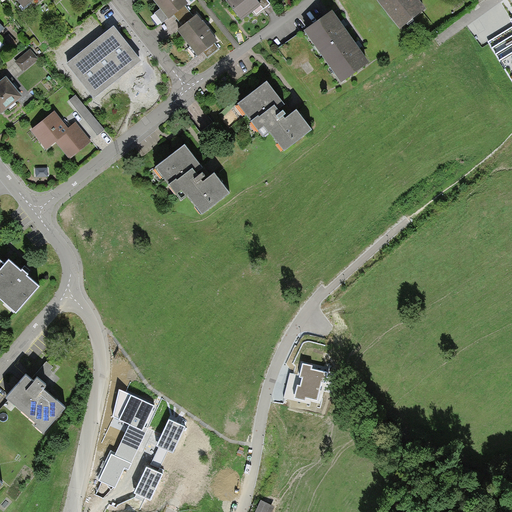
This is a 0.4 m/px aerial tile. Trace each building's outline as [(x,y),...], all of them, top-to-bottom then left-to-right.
[(14,0),(21,9),(32,0),(14,0)] [(185,0),(153,0),(161,9),(155,14),(162,22),(168,18),(169,19),(188,4),(185,0)] [(230,0),(226,3),(240,20),(258,6),(252,0),(230,0)] [(263,0),(252,0),(258,6),(261,10),(268,5),(263,0)] [(412,0),(375,0),(399,30),(422,12),(412,0)] [(197,16),(177,32),(198,57),(204,53),(208,58),(219,49),(215,44),(218,42),(197,16)] [(328,17),(304,34),(340,82),(363,65),(328,17)] [(114,27),(67,64),(94,98),(141,61),(114,27)] [(511,29),(490,43),(511,78),(511,29)] [(13,45),(6,37),(1,42),(8,50),(13,45)] [(28,52),(14,64),(22,73),(36,61),(28,52)] [(4,81),(0,83),(0,114),(19,100),(4,81)] [(266,87),(237,108),(256,135),(267,127),(284,152),(309,134),(295,114),(289,118),(266,87)] [(76,98),(71,103),(102,136),(107,131),(76,98)] [(46,151),(57,143),(70,159),(91,142),(76,123),(68,128),(55,111),(30,131),(46,151)] [(206,180),(183,149),(153,170),(173,198),(182,191),(200,217),(229,197),(213,175),(206,180)] [(47,168),(36,168),(36,177),(48,176),(47,168)] [(0,289),(19,307),(39,285),(24,271),(9,258),(5,263),(0,258),(0,289)] [(297,383),(294,396),(306,399),(306,396),(318,398),(321,381),(326,381),(328,372),(312,368),(313,364),(302,362),(299,377),(302,378),(301,384),(297,383)] [(43,432),(66,407),(44,388),(47,384),(37,376),(34,380),(26,373),(6,397),(34,421),(33,423),(43,432)] [(155,406),(119,389),(113,416),(130,424),(115,455),(111,453),(99,480),(115,488),(125,467),(129,469),(132,463),(147,431),(143,430),(155,406)] [(185,426),(169,419),(157,446),(159,447),(168,451),(173,453),(185,426)] [(160,467),(168,451),(159,447),(152,463),(160,467)] [(163,474),(146,466),(134,493),(151,501),(163,474)] [(261,500),(255,511),(270,511),(273,506),(261,500)]
